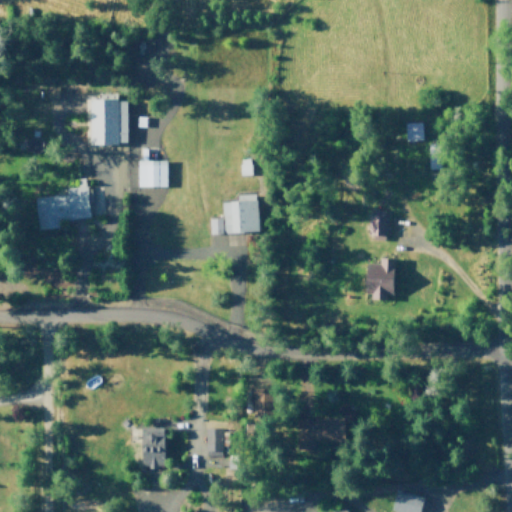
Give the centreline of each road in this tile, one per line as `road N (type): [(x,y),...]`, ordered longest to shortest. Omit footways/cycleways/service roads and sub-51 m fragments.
road 1 (residential): [(510,511),(500,351),(499,0)]
road 2 (residential): [(500,351),(275,357),(159,316),(0,317)]
road 3 (residential): [(206,333),(197,359),(194,494),(186,510),(508,471)]
road 4 (residential): [(42,511),(42,317)]
